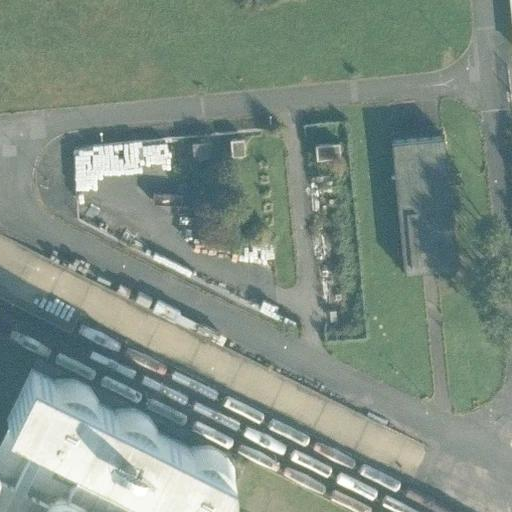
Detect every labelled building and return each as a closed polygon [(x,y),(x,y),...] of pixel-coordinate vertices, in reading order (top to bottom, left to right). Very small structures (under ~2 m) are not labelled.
[(444,133),(391,137),(403,274),(454,269),(444,133)] [(244,153),(243,139),(231,140),(232,154),(244,153)] [(210,156),(209,143),(191,144),(192,157),(210,156)] [(338,156),(337,143),(315,145),(316,158),(338,156)] [(0,511),(231,511),(251,473),(34,366),(0,434),(0,511)]
